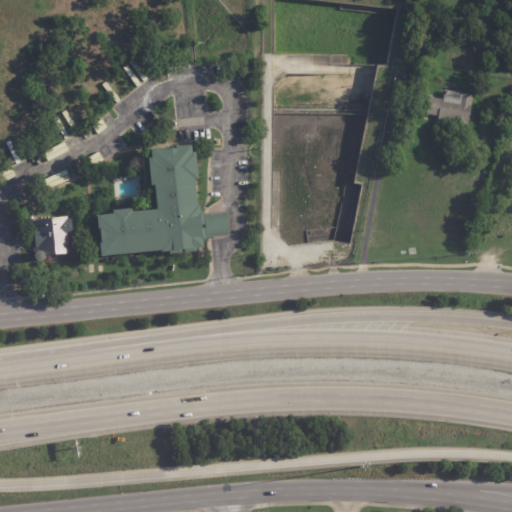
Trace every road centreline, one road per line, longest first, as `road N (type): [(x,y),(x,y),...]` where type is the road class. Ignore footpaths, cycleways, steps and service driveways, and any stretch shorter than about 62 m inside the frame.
road 1 (motorway): [(0,432),(334,398),(511,414)]
road 2 (secondary): [(511,286),(402,280),(0,318)]
road 3 (motorway): [(0,485),(403,455),(511,457)]
road 4 (motorway): [(511,325),(299,321),(212,330),(122,354)]
road 5 (motorway): [(511,358),(334,343),(122,354)]
road 6 (secondary): [(52,511),(237,492)]
road 7 (secondary): [(237,492),(418,491)]
road 8 (motorway): [(122,354),(0,369)]
